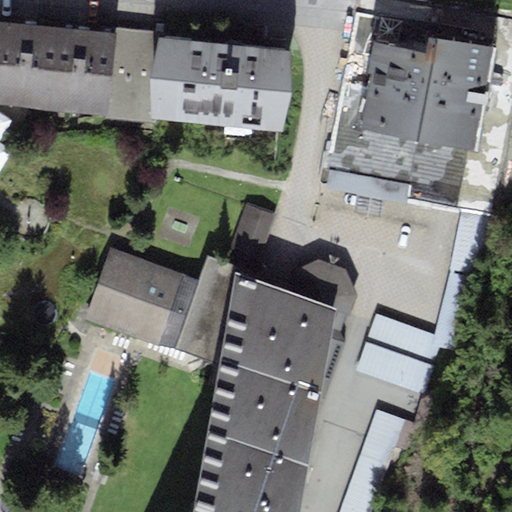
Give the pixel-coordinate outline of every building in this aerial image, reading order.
[(0,108),(100,117),(114,35),(0,28),(0,108)] [(418,52),(364,43),(350,133),(485,154),(502,46),(421,33),(418,52)] [(273,49),(130,36),(123,115),(266,128),(273,49)] [(181,276),(104,252),(82,321),(159,346),(181,276)] [(302,511),(331,312),(224,265),(169,511),(302,511)] [(359,370),(424,393),(444,337),(378,314),(359,370)] [(391,444),(404,422),(385,410),(371,433),(391,444)]
